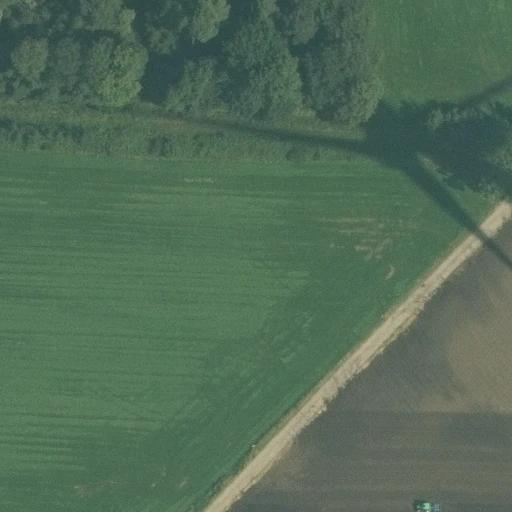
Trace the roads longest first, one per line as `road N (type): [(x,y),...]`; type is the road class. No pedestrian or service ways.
road 1 (track): [(511,154),(0,128)]
road 2 (track): [(210,511),(511,197)]
